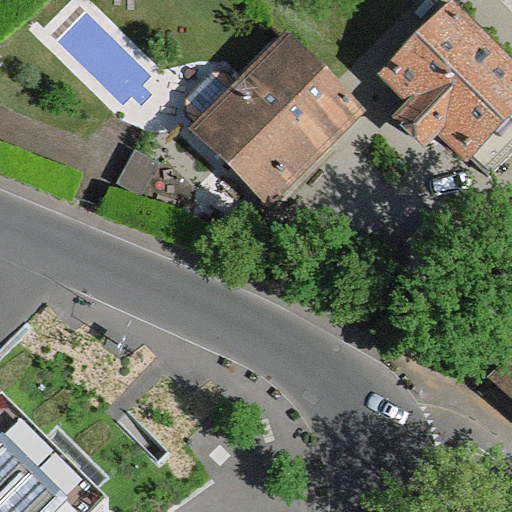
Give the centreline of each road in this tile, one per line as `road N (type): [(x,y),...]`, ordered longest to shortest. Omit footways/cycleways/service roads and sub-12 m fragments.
road 1 (residential): [(0,218),(263,338),(347,404),(381,462)]
road 2 (residential): [(381,462),(465,466),(511,488)]
